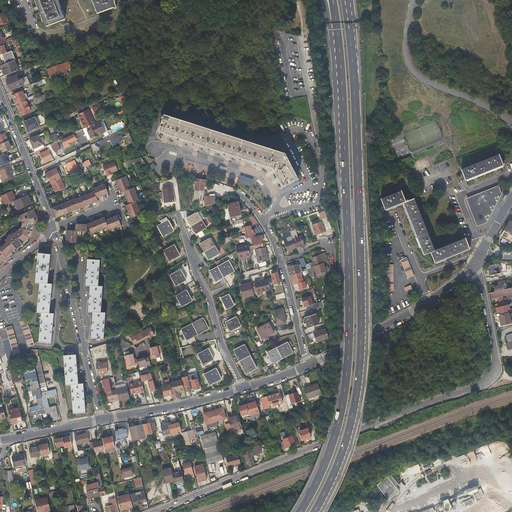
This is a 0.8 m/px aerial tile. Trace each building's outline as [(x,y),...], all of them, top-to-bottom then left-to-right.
[(35,0),(43,20),(44,20),(45,24),(65,16),(60,5),(61,5),(59,0),(35,0)] [(90,0),(91,0),(96,11),(112,5),(115,5),(114,4),(115,3),(114,0),(90,0)] [(0,13),(0,19),(2,19),(4,23),(4,24),(9,22),(4,12),(0,13)] [(0,33),(0,44),(8,42),(9,44),(11,43),(10,41),(12,40),(16,38),(15,36),(5,40),(4,38),(3,39),(0,33)] [(20,46),(16,38),(12,40),(14,46),(16,45),(17,47),(20,46)] [(1,57),(2,59),(3,61),(4,60),(5,62),(15,58),(12,50),(2,54),(3,56),(1,57)] [(49,68),(52,74),(58,71),(61,70),(72,66),(69,59),(58,64),(57,63),(52,66),(49,68)] [(4,75),(11,72),(18,69),(16,64),(14,65),(12,60),(0,65),(3,70),(4,75)] [(115,81),(121,78),(120,73),(112,77),(115,81)] [(24,84),(23,82),(22,79),(19,81),(16,75),(7,79),(11,89),(24,84)] [(17,105),(36,97),(34,94),(28,96),(26,92),(23,93),(22,90),(12,95),(17,105)] [(44,93),(36,97),(17,105),(18,108),(17,109),(18,110),(19,110),(21,115),(31,111),(30,108),(32,107),(32,105),(29,106),(29,105),(35,102),(36,103),(47,98),(44,93)] [(85,126),(93,122),(87,108),(76,113),(80,120),(81,119),(85,126)] [(28,118),(23,121),(29,132),(40,126),(35,115),(32,117),(32,116),(28,118)] [(162,117),(162,118),(161,119),(162,120),(158,132),(272,168),(282,187),(298,179),(285,154),(164,115),(163,117),(162,117)] [(95,125),(93,122),(85,126),(91,137),(104,131),(100,122),(95,125)] [(110,138),(112,142),(114,146),(120,143),(119,140),(123,138),(122,136),(126,134),(123,129),(118,132),(117,131),(98,140),(101,146),(107,143),(106,140),(110,138)] [(41,147),(45,146),(42,140),(43,140),(42,136),(40,137),(40,135),(43,134),(42,132),(30,138),(34,149),(29,152),(30,153),(33,151),(41,147)] [(0,143),(8,141),(5,134),(2,135),(1,134),(0,134),(0,143)] [(64,144),(64,145),(65,146),(67,145),(66,143),(76,138),(74,135),(73,135),(73,134),(61,139),(63,144),(64,144)] [(56,140),(55,141),(50,143),(52,149),(50,150),(53,156),(57,155),(54,148),(58,146),(56,140)] [(0,147),(2,152),(11,148),(8,141),(0,143),(0,147)] [(45,162),(53,158),(48,148),(43,150),(41,147),(33,151),(34,154),(40,152),(45,162)] [(0,153),(0,164),(9,161),(5,151),(0,153)] [(476,178),(476,177),(475,176),(493,169),(493,171),(496,170),(496,168),(503,165),(499,154),(460,169),(465,180),(472,177),(473,179),(476,178)] [(407,166),(411,174),(413,173),(433,165),(430,157),(407,166)] [(66,168),(67,169),(67,170),(69,170),(70,173),(78,169),(74,160),(66,163),(67,167),(66,168)] [(117,169),(113,160),(102,165),(106,174),(112,172),(111,171),(117,169)] [(0,169),(0,172),(3,180),(13,176),(9,166),(0,169)] [(48,178),(50,182),(61,178),(59,174),(61,174),(59,170),(57,171),(56,168),(46,172),(48,176),(46,177),(47,178),(48,178)] [(241,175),(240,181),(253,184),(254,178),(241,175)] [(133,214),(134,217),(142,214),(137,201),(139,200),(135,188),(132,189),(127,176),(119,179),(120,182),(119,183),(120,186),(121,189),(123,189),(124,192),(125,191),(127,191),(128,193),(127,194),(129,197),(130,200),(131,200),(132,203),(130,203),(129,204),(130,207),(129,208),(130,211),(131,214),(133,214)] [(61,178),(50,182),(55,191),(59,189),(60,191),(65,188),(61,178)] [(204,188),(205,188),(207,188),(207,185),(204,184),(205,180),(196,179),(193,201),(202,203),(204,188)] [(106,193),(109,192),(105,184),(94,188),(95,191),(78,198),(77,198),(51,208),(55,217),(59,216),(59,214),(61,213),(64,212),(65,214),(69,212),(68,212),(71,211),(70,209),(74,208),(77,207),(78,208),(81,207),(84,206),(83,204),(86,203),(89,202),(90,203),(92,202),(95,201),(94,199),(98,198),(97,197),(100,196),(100,194),(103,193),(105,192),(106,193)] [(483,215),(486,213),(490,212),(488,206),(492,205),(495,203),(493,197),(497,196),(500,194),(497,187),(467,199),(477,225),(481,223),(485,221),(483,215)] [(164,203),(169,202),(173,201),(171,188),(162,189),(164,203)] [(412,227),(412,228),(411,228),(412,231),(414,230),(419,244),(418,245),(419,248),(420,247),(423,255),(430,252),(435,262),(442,259),(442,261),(445,260),(445,258),(459,253),(460,254),(463,253),(462,251),(470,248),(468,244),(467,242),(465,237),(434,249),(414,198),(408,200),(408,199),(405,200),(401,190),(381,199),(385,210),(393,207),(393,208),(396,207),(395,206),(402,203),(405,210),(404,211),(405,214),(407,213),(412,227)] [(1,196),(3,201),(4,205),(16,200),(12,191),(1,196)] [(16,200),(18,204),(20,208),(32,203),(28,194),(16,200)] [(204,206),(217,205),(217,195),(203,196),(204,206)] [(239,215),(239,213),(238,210),(239,210),(237,202),(227,205),(230,217),(239,215)] [(37,216),(33,209),(19,216),(23,223),(24,223),(25,225),(23,225),(24,227),(30,228),(31,228),(31,227),(32,227),(33,225),(34,223),(35,221),(35,220),(34,217),(37,216)] [(187,217),(192,226),(201,220),(196,212),(192,215),(187,217)] [(121,225),(117,215),(115,216),(115,218),(110,221),(109,219),(106,220),(106,219),(103,220),(106,228),(109,227),(110,230),(121,225)] [(173,229),(170,223),(166,216),(159,220),(161,223),(156,226),(162,236),(165,234),(166,235),(167,234),(167,233),(173,229)] [(97,220),(97,222),(92,225),(91,223),(88,224),(92,234),(106,228),(103,220),(102,218),(97,220)] [(201,220),(192,226),(196,234),(206,229),(205,227),(208,226),(209,223),(206,218),(201,220)] [(321,221),(319,221),(318,222),(317,220),(313,221),(314,223),(311,225),(315,235),(325,231),(325,229),(331,227),(327,218),(321,220),(321,221)] [(232,221),(233,228),(244,226),(243,220),(232,221)] [(511,221),(510,220),(501,236),(510,242),(511,238),(511,221)] [(24,229),(21,228),(14,233),(13,233),(11,235),(10,234),(7,237),(8,239),(0,245),(2,246),(0,247),(0,266),(14,255),(12,253),(11,252),(16,248),(17,249),(23,244),(22,243),(27,239),(28,238),(30,231),(26,230),(27,229),(24,228),(24,229)] [(68,233),(69,233),(69,236),(69,239),(67,239),(67,242),(76,243),(77,231),(76,231),(68,230),(68,233)] [(295,248),(292,239),(289,232),(289,230),(281,233),(284,239),(283,239),(284,244),(288,252),(292,251),(291,249),(295,248)] [(246,245),(246,247),(261,244),(264,243),(263,239),(262,239),(261,235),(251,238),(247,239),(244,239),(246,245)] [(292,239),(295,248),(300,246),(304,244),(301,236),(294,238),(292,239)] [(205,251),(214,246),(210,238),(200,243),(205,251)] [(261,244),(246,247),(247,250),(253,248),(253,250),(254,249),(257,262),(268,259),(265,247),(262,247),(261,244)] [(173,258),(172,258),(179,253),(177,249),(175,249),(172,245),(163,251),(166,255),(168,254),(171,258),(170,258),(171,259),(173,258)] [(246,247),(246,245),(235,248),(238,261),(243,260),(243,258),(245,257),(249,256),(247,250),(246,247)] [(212,254),(213,257),(218,254),(214,246),(205,251),(208,256),(212,254)] [(41,313),(40,327),(38,341),(51,342),(54,313),(49,313),(52,283),(47,283),(50,254),(37,253),(34,281),(39,282),(36,312),(41,313)] [(314,266),(322,263),(321,261),(319,255),(311,258),(314,266)] [(407,278),(410,277),(413,276),(406,257),(400,260),(407,278)] [(90,285),(89,298),(88,311),(92,312),(90,338),(97,338),(97,340),(99,340),(100,338),(104,339),(104,336),(112,336),(113,326),(105,325),(105,313),(101,312),(102,286),(98,286),(100,260),(87,259),(86,285),(90,285)] [(226,276),(227,275),(228,274),(228,273),(227,272),(230,270),(228,267),(231,265),(228,261),(217,267),(223,276),(225,275),(226,276)] [(292,275),(300,272),(298,265),(297,262),(286,266),(289,273),(291,272),(292,275)] [(317,275),(321,273),(325,272),(324,268),(322,263),(314,266),(317,275)] [(489,266),(489,268),(488,270),(490,276),(501,272),(498,263),(489,266)] [(215,281),(223,276),(217,267),(210,271),(215,281)] [(178,283),(179,283),(180,282),(179,281),(186,277),(184,273),(182,274),(179,270),(170,276),(175,284),(178,282),(178,283)] [(303,282),(300,272),(292,275),(291,275),(294,284),(297,283),(299,290),(306,288),(304,281),(303,282)] [(274,283),(277,283),(280,282),(278,273),(272,275),(274,283)] [(258,295),(261,294),(263,293),(263,292),(272,290),(269,280),(255,283),(258,295)] [(495,292),(502,290),(507,289),(505,281),(499,282),(500,286),(494,287),(495,292)] [(243,297),(249,295),(254,294),(253,290),(251,283),(240,286),(243,297)] [(404,287),(408,297),(414,295),(410,285),(404,287)] [(502,290),(503,295),(506,294),(507,298),(510,298),(511,297),(511,289),(511,288),(507,289),(502,290)] [(180,300),(182,304),(183,305),(184,305),(184,303),(192,299),(190,294),(188,294),(186,290),(175,296),(178,301),(180,300)] [(503,295),(502,290),(495,292),(493,292),(492,293),(493,300),(500,298),(499,296),(503,295)] [(220,298),(221,301),(223,304),(225,302),(228,307),(234,304),(229,294),(220,298)] [(314,305),(313,305),(310,297),(301,299),(303,304),(305,304),(307,310),(312,309),(319,307),(318,305),(315,306),(314,305)] [(497,308),(505,305),(505,302),(504,299),(500,300),(501,303),(496,304),(497,308)] [(500,313),(504,312),(508,311),(507,309),(510,308),(509,304),(508,305),(505,305),(497,308),(497,311),(499,311),(500,313)] [(284,316),(283,312),(283,309),(274,311),(278,325),(286,323),(285,318),(286,318),(286,316),(284,316)] [(511,312),(499,316),(502,325),(510,323),(509,316),(511,314),(511,312)] [(307,328),(316,325),(318,324),(315,314),(304,318),(307,328)] [(199,331),(200,331),(202,330),(202,329),(201,327),(204,326),(206,327),(208,326),(203,317),(192,323),(197,332),(199,331)] [(226,322),(229,328),(231,327),(232,330),(231,331),(230,332),(231,334),(241,329),(235,317),(226,322)] [(28,347),(31,346),(34,345),(27,319),(20,321),(28,347)] [(271,333),(272,333),(274,332),(269,322),(268,323),(268,322),(266,322),(267,323),(257,328),(262,338),(264,337),(264,338),(267,336),(267,335),(266,334),(270,332),(271,333)] [(318,324),(316,325),(317,332),(314,333),(317,342),(329,337),(324,322),(318,324)] [(197,332),(192,323),(181,329),(186,338),(188,336),(187,335),(190,333),(191,335),(192,336),(194,335),(193,334),(197,332)] [(7,333),(9,339),(15,361),(22,360),(12,325),(6,327),(7,333)] [(0,328),(0,333),(2,341),(9,339),(7,333),(6,327),(0,328)] [(154,334),(152,330),(151,327),(141,332),(144,339),(154,334)] [(144,339),(141,332),(130,337),(134,344),(144,339)] [(9,339),(2,341),(6,356),(10,370),(14,369),(17,368),(15,361),(9,339)] [(288,342),(277,347),(282,357),(284,356),(284,357),(287,355),(286,355),(286,353),(289,351),(290,353),(294,351),(292,346),(290,347),(288,342)] [(241,360),(250,355),(244,343),(240,345),(242,347),(238,349),(240,354),(238,355),(237,355),(238,357),(239,357),(241,360)] [(149,360),(160,357),(157,345),(149,347),(151,352),(149,356),(149,360)] [(282,357),(277,347),(270,350),(269,348),(266,350),(272,362),(276,359),(275,358),(278,356),(279,358),(279,359),(282,358),(282,357)] [(202,364),(203,363),(204,363),(205,363),(207,362),(207,361),(213,358),(210,352),(209,353),(208,351),(210,351),(208,348),(197,354),(202,364)] [(68,355),(66,355),(64,355),(65,384),(71,384),(73,413),(85,412),(84,383),(78,383),(76,355),(73,354),(73,353),(68,353),(68,355)] [(132,353),(124,355),(127,366),(137,364),(136,359),(136,357),(133,356),(132,353)] [(242,363),(242,364),(241,364),(242,366),(243,365),(245,364),(247,369),(251,367),(253,370),(256,368),(250,355),(241,360),(242,363)] [(31,410),(29,411),(27,411),(27,412),(29,412),(32,423),(43,421),(41,414),(51,412),(53,418),(58,417),(55,405),(49,407),(46,396),(56,393),(55,388),(47,390),(39,356),(37,356),(32,358),(33,362),(28,364),(29,368),(23,370),(25,380),(31,378),(33,384),(27,386),(30,395),(35,394),(36,398),(37,401),(38,404),(34,405),(33,403),(29,404),(31,410)] [(149,360),(149,356),(138,359),(139,363),(140,367),(151,364),(149,360)] [(172,394),(174,401),(175,401),(181,399),(179,393),(184,391),(182,383),(176,385),(175,383),(174,384),(168,356),(163,357),(165,364),(166,371),(169,383),(172,393),(172,394)] [(100,361),(98,361),(97,361),(97,363),(96,363),(98,374),(112,372),(109,361),(100,362),(100,361)] [(247,373),(253,370),(251,367),(247,369),(245,364),(243,365),(247,373)] [(17,368),(14,369),(10,370),(9,370),(12,379),(16,377),(19,375),(17,368)] [(212,383),(213,382),(214,382),(214,381),(213,380),(218,377),(219,378),(221,377),(216,368),(203,375),(208,384),(212,382),(212,383)] [(193,374),(187,376),(191,390),(199,387),(196,378),(194,379),(193,374)] [(191,390),(187,376),(182,378),(186,392),(191,390)] [(129,398),(127,392),(126,386),(127,386),(125,377),(114,380),(115,387),(118,401),(129,398)] [(138,382),(129,384),(131,394),(136,392),(141,391),(141,393),(144,392),(141,380),(137,380),(138,382)] [(164,396),(169,395),(169,394),(172,393),(169,383),(166,384),(166,385),(162,386),(164,396)] [(318,384),(304,389),(308,403),(314,401),(313,397),(317,396),(321,394),(318,384)] [(118,401),(115,387),(105,390),(108,401),(114,400),(114,401),(118,401)] [(300,400),(298,395),(297,391),(284,395),(289,407),(292,406),(291,403),(296,401),(300,400)] [(279,392),(267,396),(270,405),(282,402),(279,392)] [(270,405),(267,396),(261,398),(262,398),(262,401),(264,408),(270,406),(270,405)] [(246,404),(249,413),(250,417),(259,415),(255,402),(246,404)] [(241,415),(249,413),(246,404),(239,406),(241,415)] [(12,424),(17,422),(22,421),(18,408),(9,411),(12,424)] [(222,408),(212,411),(215,421),(225,419),(222,408)] [(207,428),(212,427),(217,425),(215,421),(212,411),(203,413),(207,428)] [(242,429),(240,422),(238,415),(232,417),(232,415),(228,416),(232,432),(242,429)] [(192,430),(182,433),(183,437),(185,445),(192,443),(191,439),(196,438),(198,444),(200,444),(194,422),(190,423),(192,430)] [(152,430),(150,423),(149,424),(144,425),(146,433),(152,432),(152,430)] [(183,437),(182,433),(179,423),(172,424),(169,425),(171,434),(172,436),(178,434),(179,436),(180,436),(181,437),(183,437)] [(129,429),(131,437),(133,442),(147,439),(146,436),(146,433),(144,425),(129,428),(129,429)] [(170,434),(171,434),(169,425),(168,425),(165,425),(161,427),(164,440),(171,438),(170,434)] [(308,427),(303,428),(299,430),(302,440),(311,436),(308,427)] [(131,437),(129,429),(115,432),(117,441),(131,437)] [(209,444),(218,442),(215,432),(200,436),(208,464),(214,462),(209,444)] [(84,435),(80,435),(76,436),(77,444),(89,441),(87,433),(84,434),(84,435)] [(281,441),(282,445),(283,448),(296,443),(293,434),(284,438),(285,440),(281,441)] [(63,438),(65,446),(65,448),(73,446),(70,436),(63,438)] [(115,447),(114,447),(114,446),(112,437),(102,439),(103,441),(105,450),(115,447)] [(57,448),(65,446),(63,438),(55,439),(57,448)] [(103,441),(93,443),(95,452),(105,450),(103,441)] [(214,462),(215,462),(223,460),(218,442),(209,444),(214,462)] [(40,446),(42,456),(50,454),(48,443),(39,445),(40,446)] [(245,448),(246,451),(247,454),(251,452),(250,450),(254,449),(255,453),(260,451),(258,445),(253,447),(253,446),(245,448)] [(40,446),(34,447),(29,448),(31,458),(42,456),(40,446)] [(87,456),(86,455),(86,454),(85,454),(83,446),(73,449),(77,463),(81,461),(86,460),(85,457),(87,456)] [(15,468),(21,467),(27,465),(25,455),(13,458),(15,468)] [(237,455),(226,458),(228,466),(240,463),(237,455)] [(255,464),(253,460),(252,455),(247,457),(246,455),(245,456),(249,466),(255,464)] [(184,463),(187,475),(190,474),(191,479),(196,478),(191,461),(184,463)] [(400,470),(404,479),(421,472),(418,463),(400,470)] [(199,482),(203,480),(207,479),(203,464),(194,466),(199,482)] [(165,482),(174,479),(173,473),(172,470),(171,467),(162,470),(165,482)] [(131,468),(130,468),(120,471),(122,478),(133,476),(131,468)] [(34,469),(28,470),(32,484),(37,483),(34,469)] [(175,481),(175,482),(184,480),(181,471),(173,473),(174,479),(175,481)] [(462,487),(470,485),(468,478),(461,480),(462,487)] [(102,486),(102,483),(101,480),(98,480),(98,482),(87,485),(88,491),(87,491),(88,497),(99,494),(98,487),(102,486)] [(159,488),(161,497),(166,496),(168,495),(166,485),(161,486),(161,484),(158,485),(159,488)] [(477,501),(481,499),(478,493),(481,491),(479,486),(470,491),(472,496),(474,495),(477,501)] [(162,497),(161,497),(159,488),(146,491),(149,500),(162,497)] [(138,502),(138,503),(138,504),(142,503),(142,502),(147,501),(145,494),(135,496),(134,493),(131,494),(133,503),(138,502)] [(129,494),(124,495),(118,496),(122,509),(132,507),(129,494)] [(471,496),(463,500),(467,506),(474,503),(471,496)] [(37,511),(40,511),(44,511),(50,510),(47,497),(35,500),(37,511)] [(118,511),(119,511),(118,505),(116,498),(110,500),(111,505),(106,506),(106,511),(118,511)]
